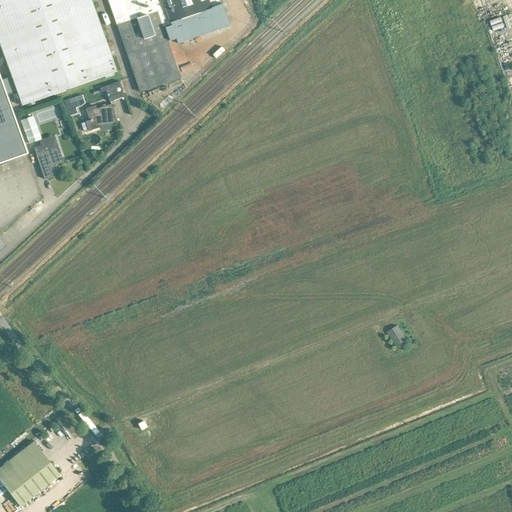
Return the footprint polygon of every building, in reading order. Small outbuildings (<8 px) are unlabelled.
[(7,95),(11,94),(17,92),(22,106),(117,72),(91,0),(0,0),(0,45),(11,77),(1,80),(0,76),(0,163),(28,154),(7,95)] [(220,5),(217,0),(108,0),(140,92),(180,78),(167,41),(176,38),(177,43),(229,26),(222,4),(220,5)] [(202,43),(211,39),(210,35),(200,39),(202,43)] [(120,82),(110,85),(99,88),(101,93),(106,91),(110,102),(125,97),(120,82)] [(81,108),(78,99),(73,100),(67,103),(70,112),(81,108)] [(63,113),(59,102),(50,105),(54,117),(63,113)] [(111,104),(102,107),(96,110),(95,107),(86,110),(90,121),(86,122),(89,130),(101,126),(100,124),(116,118),(111,104)] [(21,121),(29,144),(41,140),(33,116),(21,121)] [(63,162),(56,140),(34,148),(44,180),(53,177),(50,167),(63,162)] [(60,475),(51,463),(34,441),(0,467),(0,480),(20,506),(60,475)]
